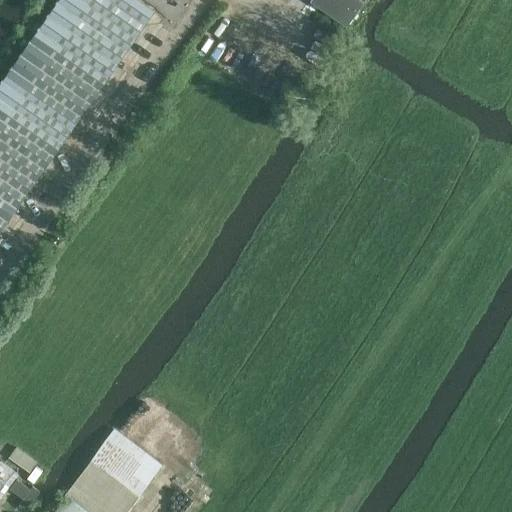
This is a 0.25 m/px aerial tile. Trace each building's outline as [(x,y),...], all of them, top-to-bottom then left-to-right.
[(0,233),(155,12),(138,0),(58,0),(0,84),(0,233)] [(364,2),(360,0),(311,0),(311,1),(347,27),(364,2)] [(128,511),(163,464),(115,429),(67,494),(92,511),(128,511)] [(31,469),(39,459),(18,444),(11,455),(31,469)] [(0,493),(14,474),(1,465),(0,466),(0,493)]
